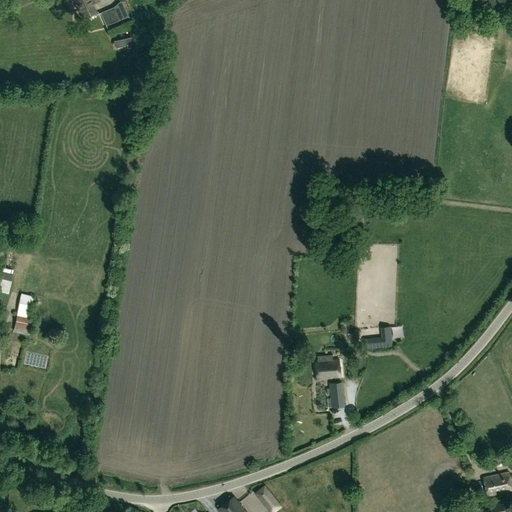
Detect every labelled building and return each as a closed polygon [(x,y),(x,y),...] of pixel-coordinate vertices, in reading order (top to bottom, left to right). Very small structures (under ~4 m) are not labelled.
[(81,11),(84,18),(96,13),(93,5),(99,2),(98,0),(74,0),(80,11),(81,11)] [(113,7),(100,12),(106,26),(118,21),(113,7)] [(130,38),(113,42),(114,49),(132,45),(130,38)] [(0,274),(0,278),(10,281),(12,276),(0,273),(0,274)] [(10,281),(0,278),(0,290),(7,293),(10,281)] [(33,296),(21,293),(18,309),(30,312),(33,296)] [(410,313),(410,304),(400,304),(400,313),(410,313)] [(13,330),(25,333),(31,334),(34,319),(16,315),(13,330)] [(353,332),(353,322),(345,322),(345,333),(353,332)] [(339,360),(333,361),(332,361),(332,362),(316,363),(317,379),(340,378),(339,360)] [(329,383),(331,407),(345,406),(342,382),(329,383)] [(511,489),(511,487),(509,473),(484,478),(487,495),(511,489)] [(218,511),(247,511),(234,495),(217,510),(218,511)] [(275,511),(282,506),(277,500),(267,509),(270,511),(275,511)] [(490,511),(509,511),(508,503),(489,506),(490,511)]
